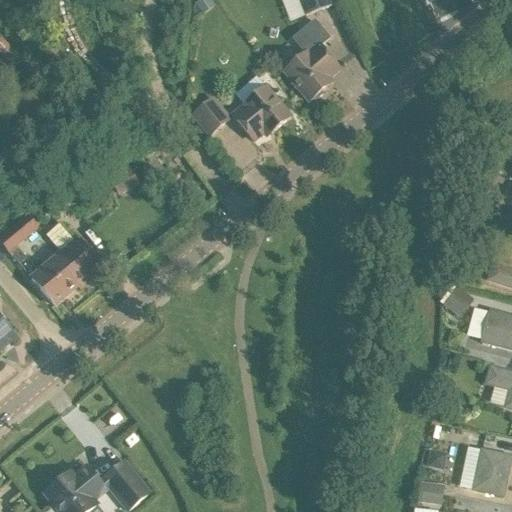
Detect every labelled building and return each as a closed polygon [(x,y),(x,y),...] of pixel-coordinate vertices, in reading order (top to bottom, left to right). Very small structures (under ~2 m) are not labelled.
[(215,7),(210,0),(201,0),(195,4),(203,16),(215,7)] [(297,0),(305,18),(331,8),(328,0),(297,0)] [(1,41),(0,41),(0,56),(8,64),(16,55),(1,41)] [(339,71),(319,47),(308,56),(307,55),(284,74),(309,104),(312,102),(317,102),(322,97),(322,93),(332,85),(329,80),(339,71)] [(267,139),(290,119),(265,89),(242,109),(243,110),(233,119),(253,143),(264,134),(267,139)] [(213,102),(193,118),(209,138),(230,122),(213,102)] [(137,185),(129,171),(111,181),(119,195),(137,185)] [(480,200),(456,196),(454,213),(478,216),(480,200)] [(0,243),(0,244),(10,256),(39,231),(28,219),(0,243)] [(31,281),(54,308),(96,273),(59,227),(45,238),(60,256),(31,281)] [(461,264),(456,276),(470,281),(474,268),(461,264)] [(511,293),(511,272),(495,267),(489,287),(511,293)] [(442,308),(460,320),(473,301),(456,290),(443,307),(442,308)] [(511,354),(511,321),(492,316),(483,347),(511,354)] [(0,319),(0,352),(16,340),(0,319)] [(511,414),(511,377),(493,372),(489,389),(511,394),(511,395),(507,413),(511,414)] [(446,425),(458,420),(452,406),(434,414),(432,423),(446,425)] [(505,495),(511,461),(483,455),(474,497),(507,505),(509,496),(505,495)] [(44,496),(45,497),(56,511),(92,511),(98,508),(94,503),(106,493),(121,511),(138,511),(154,499),(126,465),(100,486),(86,469),(74,479),(70,475),(44,496)] [(417,504),(438,506),(441,487),(419,485),(417,504)]
